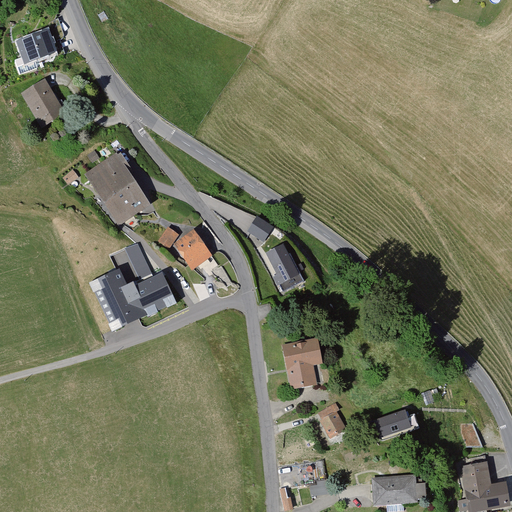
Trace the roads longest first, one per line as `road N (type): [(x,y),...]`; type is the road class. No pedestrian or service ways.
road 1 (tertiary): [(511,441),(477,374),(380,277),(124,99)]
road 2 (unclassified): [(273,511),(240,263),(136,128),(124,99)]
